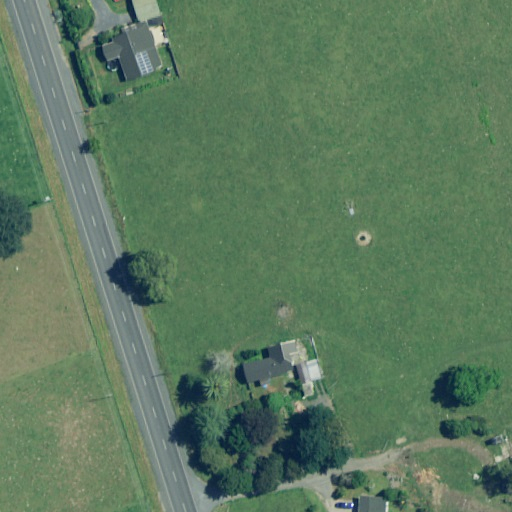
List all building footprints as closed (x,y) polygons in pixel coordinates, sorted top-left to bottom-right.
[(161,16),(156,0),(134,0),(140,22),(161,16)] [(163,71),(148,28),(116,39),(117,42),(103,47),(108,61),(120,57),(129,82),(163,71)] [(181,77),(177,65),(167,69),(171,80),(181,77)] [(298,352),(296,344),(269,350),(270,358),(243,364),(247,383),(260,380),(261,385),(270,384),(269,379),(294,373),(290,354),(298,352)] [(322,379),(317,360),(298,366),(306,397),(315,395),(311,382),(322,379)] [(511,436),(499,441),(505,460),(498,462),(504,481),(511,478),(511,436)] [(384,511),(385,498),(360,497),(360,511),(384,511)]
